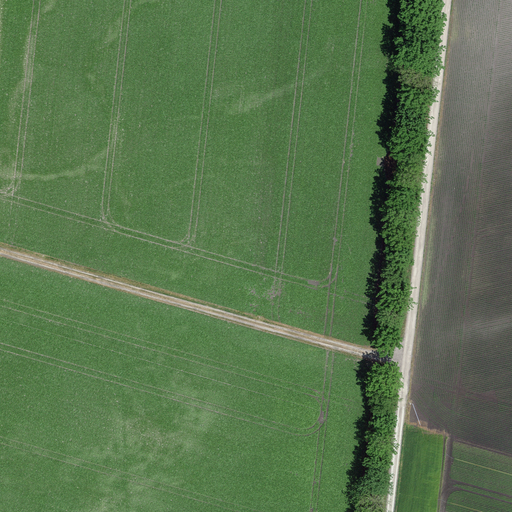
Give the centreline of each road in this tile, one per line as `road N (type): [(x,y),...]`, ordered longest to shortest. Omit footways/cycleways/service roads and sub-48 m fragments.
road 1 (track): [(406,366),(0,251)]
road 2 (track): [(446,0),(406,366)]
road 3 (track): [(406,366),(390,511)]
